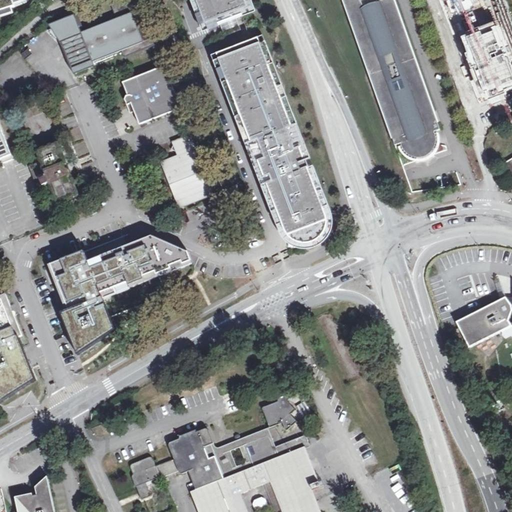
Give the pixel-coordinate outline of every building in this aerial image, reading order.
[(196,0),(207,29),(249,13),(243,0),(196,0)] [(342,0),(395,147),(401,145),(402,148),(405,152),(412,156),(418,157),(424,156),(427,154),(432,149),(435,143),(435,138),(434,133),(440,131),(393,0),(375,0),(378,5),(364,10),(360,0),(342,0)] [(511,53),(491,0),(442,0),(481,100),(511,87),(511,53)] [(143,44),(131,14),(59,42),(71,72),(143,44)] [(330,213),(266,39),(220,57),(289,228),(299,239),(317,237),(328,227),(330,213)] [(182,109),(165,67),(122,83),(128,96),(126,97),(124,101),(128,109),(133,111),(139,126),(182,109)] [(0,161),(11,157),(0,130),(0,161)] [(214,196),(190,135),(171,143),(177,157),(161,163),(179,210),(214,196)] [(40,163),(28,168),(37,189),(48,185),(57,207),(80,199),(69,173),(67,171),(64,170),(63,166),(66,165),(58,143),(36,152),(40,163)] [(84,253),(55,263),(73,309),(64,313),(79,355),(114,331),(101,296),(190,262),(187,253),(150,236),(86,260),(84,253)] [(511,299),(507,300),(506,298),(456,323),(469,349),(501,333),(502,338),(505,339),(510,336),(511,338),(511,299)] [(0,307),(0,403),(0,404),(36,380),(18,338),(14,339),(0,307)] [(263,409),(263,411),(270,429),(283,424),(286,431),(287,432),(288,431),(297,423),(291,416),(296,412),(292,407),(287,397),(286,396),(285,396),(277,399),(278,402),(265,408),(263,409)] [(246,445),(265,437),(271,436),(269,429),(219,448),(216,448),(214,447),(214,445),(204,448),(209,460),(226,453),(235,476),(252,469),(244,448),(244,447),(246,445)] [(236,511),(233,505),(242,501),(240,495),(270,484),(281,511),(325,511),(316,490),(294,499),(277,459),(269,439),(268,437),(265,437),(246,445),(244,447),(244,448),(252,469),(235,476),(226,453),(209,460),(204,448),(214,445),(209,432),(207,430),(205,430),(196,433),(195,431),(179,438),(179,440),(171,443),(170,444),(169,446),(174,460),(179,472),(180,474),(181,474),(183,475),(193,470),(200,489),(190,493),(197,511),(236,511)] [(322,476),(309,447),(281,457),(296,496),(316,488),(315,484),(318,478),(322,476)] [(177,473),(171,461),(156,467),(152,459),(151,458),(150,458),(132,465),(131,466),(130,468),(133,476),(132,478),(132,480),(135,487),(136,487),(141,501),(142,501),(150,498),(151,497),(146,484),(160,479),(161,480),(177,473)] [(34,494),(18,498),(29,511),(57,511),(50,477),(38,488),(39,496),(35,497),(34,494)] [(29,511),(18,498),(20,511),(29,511)] [(255,503),(253,507),(255,511),(267,511),(269,511),(266,502),(262,500),(255,503)] [(236,511),(246,511),(242,501),(233,505),(236,511)]
